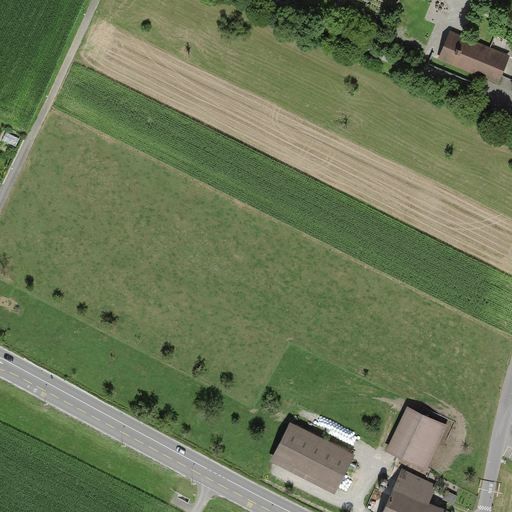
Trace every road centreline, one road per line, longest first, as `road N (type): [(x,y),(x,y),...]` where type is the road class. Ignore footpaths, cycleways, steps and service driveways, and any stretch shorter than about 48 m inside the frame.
road 1 (secondary): [(294,511),(0,358)]
road 2 (unclassified): [(94,0),(0,202)]
